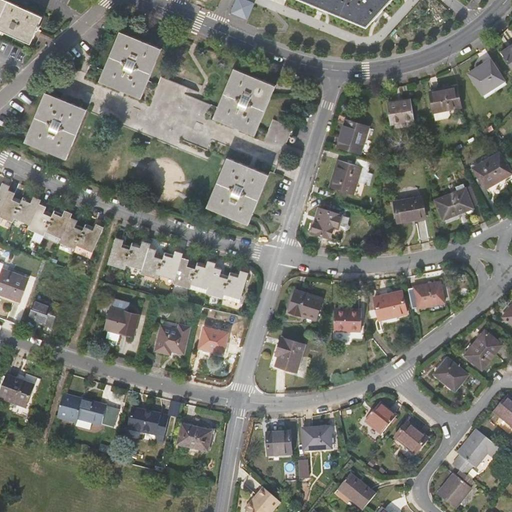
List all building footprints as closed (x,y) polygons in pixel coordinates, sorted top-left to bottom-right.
[(0,0),(0,30),(31,45),(37,31),(39,32),(41,27),(40,26),(44,17),(4,0),(0,0)] [(251,0),(236,0),(231,13),(249,19),(255,1),(251,0)] [(297,0),(366,30),(393,0),(297,0)] [(163,49),(121,31),(105,70),(91,65),(88,73),(68,65),(63,78),(52,74),(50,76),(23,140),(67,159),(87,112),(178,149),(182,140),(227,158),(207,206),(249,223),(271,170),(274,172),(293,127),(272,118),(266,131),(258,128),(275,85),(234,68),(217,106),(186,94),(189,87),(163,77),(159,85),(150,81),(163,49)] [(503,51),(511,65),(511,48),(510,49),(509,47),(503,51)] [(506,79),(493,59),(471,73),(484,94),(506,79)] [(484,94),(486,98),(509,83),(506,79),(484,94)] [(447,110),(463,107),(458,86),(447,88),(447,90),(432,93),(436,113),(447,110)] [(412,99),(389,103),(393,123),(416,118),(412,99)] [(447,110),(436,113),(437,120),(449,117),(447,110)] [(346,123),(339,145),(360,152),(367,130),(346,123)] [(511,172),(500,151),(472,167),(485,189),(511,173),(511,172)] [(371,162),(358,158),(356,164),(340,159),(331,187),(358,195),(366,167),(369,168),(371,162)] [(436,199),(444,219),(459,213),(459,212),(479,203),(472,184),(466,187),(464,182),(456,185),(458,190),(436,199)] [(0,211),(1,212),(0,212),(0,216),(14,222),(16,218),(32,225),(30,229),(45,236),(46,232),(62,239),(60,243),(75,249),(77,245),(94,253),(105,227),(97,224),(95,228),(87,224),(85,228),(76,224),(78,221),(71,217),(73,213),(65,210),(64,214),(56,210),(54,214),(45,210),(47,207),(41,204),(42,200),(35,197),(33,201),(25,197),(23,201),(15,197),(16,193),(10,190),(11,186),(4,183),(2,187),(0,185),(0,211)] [(426,216),(422,195),(394,201),(398,222),(426,216)] [(338,228),(343,215),(322,208),(318,220),(316,219),(312,231),(331,237),(334,227),(338,228)] [(343,215),(341,228),(348,229),(350,216),(343,215)] [(125,240),(117,238),(108,264),(125,269),(126,265),(143,270),(142,274),(157,279),(158,275),(174,280),(173,284),(189,290),(190,285),(208,291),(206,295),(222,300),(223,296),(240,301),(248,275),(239,272),(238,276),(230,274),(229,278),(221,276),(222,271),(215,269),(216,264),(208,261),(206,266),(197,264),(196,268),(188,265),(189,261),(181,259),(183,254),(175,251),(173,256),(165,254),(164,258),(156,255),(157,251),(150,249),(151,244),(143,241),(142,246),(133,243),(132,247),(123,245),(125,240)] [(0,263),(0,277),(0,278),(0,295),(21,304),(30,280),(4,270),(5,266),(0,263)] [(412,287),(416,307),(449,299),(445,279),(412,287)] [(321,313),(328,293),(300,285),(293,307),(306,311),(307,308),(321,313)] [(406,289),(379,295),(383,317),(411,311),(406,289)] [(112,304),(129,309),(131,302),(114,297),(112,304)] [(53,303),(51,307),(34,301),(28,319),(52,328),(60,306),(53,303)] [(364,328),(365,307),(338,306),(338,328),(364,328)] [(133,339),(140,319),(112,310),(106,331),(133,339)] [(164,351),(182,355),(189,328),(177,325),(176,330),(167,328),(166,333),(157,331),(152,352),(163,354),(164,351)] [(487,328),(468,352),(485,366),(504,342),(487,328)] [(222,355),(227,335),(203,329),(198,349),(222,355)] [(310,340),(286,332),(277,360),(301,367),(310,340)] [(450,355),(437,371),(458,387),(471,371),(450,355)] [(29,401),(36,378),(9,369),(1,391),(29,401)] [(511,394),(508,391),(494,408),(511,422),(511,394)] [(72,424),(74,420),(97,428),(103,408),(81,402),(80,405),(74,403),(74,400),(62,396),(55,418),(72,424)] [(401,414),(385,400),(370,418),(386,432),(401,414)] [(115,412),(103,408),(97,428),(110,432),(115,412)] [(160,447),(167,419),(130,409),(125,429),(154,437),(152,445),(160,447)] [(429,436),(411,420),(398,436),(417,451),(429,436)] [(332,424),(306,426),(306,447),(333,446),(333,441),(333,437),(332,424)] [(206,453),(211,433),(181,425),(176,446),(206,453)] [(505,448),(478,426),(459,450),(461,452),(454,461),(462,467),(474,477),(480,470),(473,465),(475,463),(477,464),(489,449),(498,456),(505,448)] [(293,451),(292,429),(269,431),(270,453),(293,451)] [(300,458),(301,476),(309,475),(308,457),(300,458)] [(458,472),(456,471),(439,491),(457,505),(473,485),(471,483),(475,478),(474,477),(462,467),(458,472)] [(365,507),(377,492),(352,471),(340,486),(365,507)] [(250,498),(244,506),(250,511),(268,511),(279,499),(262,485),(255,492),(257,495),(252,500),(250,498)] [(340,486),(336,491),(361,511),(365,507),(340,486)]
